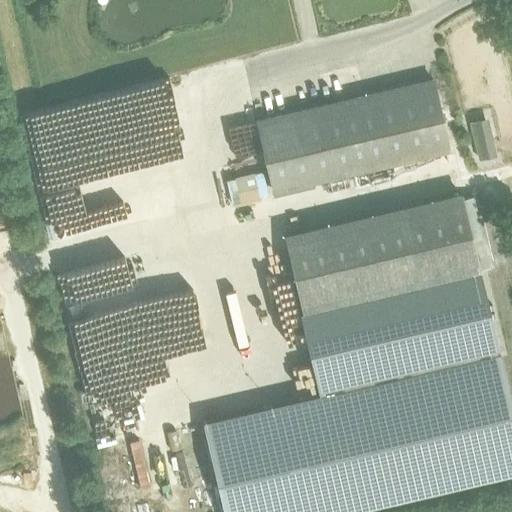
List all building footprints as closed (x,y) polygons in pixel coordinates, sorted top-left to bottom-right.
[(120,96),(159,92),(158,78),(118,83),(120,96)] [(431,78),(256,119),(273,190),(448,148),(431,78)] [(120,124),(144,122),(141,98),(118,101),(120,124)] [(483,117),(467,120),(472,141),(488,137),(483,117)] [(444,178),(454,176),(450,157),(439,160),(444,178)] [(511,421),(476,269),(489,266),(472,195),(460,198),(458,191),(283,233),(320,393),(201,420),(222,511),(334,511),(348,509),(511,469),(511,421)] [(100,267),(125,264),(123,252),(98,255),(100,267)] [(41,299),(71,418),(112,407),(102,369),(100,369),(95,347),(136,337),(121,278),(41,299)] [(145,350),(105,360),(108,372),(148,363),(145,350)] [(110,411),(71,418),(73,433),(113,427),(110,411)]
